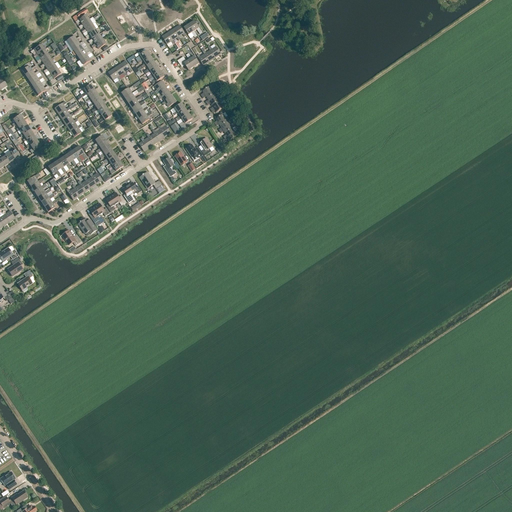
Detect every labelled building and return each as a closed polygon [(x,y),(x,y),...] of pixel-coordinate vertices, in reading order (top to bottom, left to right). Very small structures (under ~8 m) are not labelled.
[(82,25),(89,20),(86,15),(75,22),(76,24),(80,22),(82,25)] [(85,30),(92,25),(89,20),(82,25),(78,27),(80,29),(83,27),(85,29),(85,30)] [(194,32),(196,30),(200,34),(202,33),(194,21),(189,25),(194,32)] [(89,35),(96,30),(92,25),(85,30),(85,29),(82,32),(83,34),(87,32),(88,34),(89,35)] [(179,37),(182,35),(184,37),(186,36),(184,33),(179,25),(173,29),(179,37)] [(197,36),(194,32),(189,25),(184,28),(188,35),(191,33),(194,38),(197,36)] [(180,40),(179,37),(173,29),(168,33),(173,41),(177,38),(178,41),(180,40)] [(92,39),(99,35),(96,30),(89,35),(88,34),(85,37),(86,39),(90,37),(92,39)] [(175,44),(173,41),(168,33),(162,37),(167,45),(171,42),(173,45),(175,44)] [(95,44),(102,40),(99,35),(92,39),(88,42),(89,44),(93,41),(95,44)] [(77,41),(81,39),(80,37),(76,39),(74,36),(67,41),(70,46),(77,41)] [(95,44),(91,47),(93,49),(96,46),(98,49),(106,45),(102,40),(95,44)] [(79,44),(77,41),(70,46),(73,51),(81,46),(84,44),(83,42),(79,44)] [(37,55),(44,50),(41,45),(30,52),(32,54),(35,52),(37,54),(37,55)] [(82,49),(81,46),(73,51),(77,56),(84,51),(88,49),(86,46),(82,49)] [(210,51),(215,58),(221,54),(216,47),(212,50),(210,47),(208,48),(210,51)] [(40,59),(48,55),(44,50),(37,55),(37,54),(33,57),(35,59),(38,57),(40,59)] [(86,54),(84,51),(77,56),(80,61),(87,56),(91,54),(89,51),(86,54)] [(143,61),(150,56),(147,51),(140,56),(142,58),(137,62),(139,64),(143,61)] [(204,55),(209,62),(215,58),(210,51),(206,53),(204,51),(202,52),(204,55)] [(189,60),(194,67),(199,64),(194,57),(191,59),(188,54),(186,56),(189,60)] [(197,56),(203,66),(209,62),(204,55),(200,57),(199,54),(197,56)] [(44,64),(51,60),(48,55),(40,59),(37,62),(38,64),(42,61),(44,64)] [(89,59),(87,56),(80,61),(83,66),(94,58),(93,56),(89,59)] [(147,66),(154,61),(150,56),(143,61),(145,64),(141,67),(142,69),(147,66)] [(189,60),(186,62),(183,57),(181,59),(181,60),(178,62),(182,67),(185,65),(189,71),(194,67),(189,60)] [(47,69),(54,65),(51,60),(44,64),(40,67),(41,69),(45,66),(47,69)] [(125,73),(128,70),(130,73),(132,72),(126,61),(120,65),(125,73)] [(150,71),(157,67),(154,61),(147,66),(149,69),(144,72),(146,74),(150,71)] [(50,74),(57,69),(54,65),(47,69),(43,72),(45,74),(48,71),(50,74)] [(125,73),(120,65),(114,69),(119,77),(123,74),(124,77),(127,76),(125,73)] [(32,71),(36,69),(35,66),(31,69),(29,66),(22,71),(25,76),(32,71)] [(154,76),(161,72),(157,67),(150,71),(152,74),(147,77),(149,80),(154,77),(154,76)] [(50,74),(46,77),(48,79),(52,76),(54,79),(61,75),(57,69),(50,74)] [(121,79),(119,77),(114,69),(108,73),(113,81),(117,78),(119,81),(121,79)] [(34,74),(32,71),(25,76),(29,81),(36,76),(39,74),(38,71),(34,74)] [(154,76),(154,77),(156,79),(151,82),(153,85),(164,77),(161,72),(154,76)] [(38,79),(36,76),(29,81),(32,86),(39,81),(43,78),(41,76),(38,79)] [(41,84),(39,81),(32,86),(35,90),(42,86),(46,83),(45,81),(41,84)] [(167,88),(162,81),(154,86),(157,90),(154,92),(156,94),(158,92),(159,93),(167,88)] [(87,95),(94,90),(90,85),(83,89),(85,92),(81,95),(82,98),(87,95)] [(44,89),(42,86),(35,90),(38,96),(49,88),(48,86),(44,89)] [(132,94),(130,91),(135,88),(133,86),(121,93),(125,99),(132,94)] [(210,87),(202,91),(204,93),(205,95),(212,90),(210,87)] [(164,100),(171,95),(167,88),(159,93),(161,96),(158,98),(159,100),(162,98),(164,100)] [(90,100),(97,95),(94,90),(87,95),(89,98),(84,101),(86,103),(90,100)] [(212,90),(205,95),(206,97),(207,99),(214,94),(212,90)] [(135,99),(134,96),(138,93),(137,91),(132,94),(125,99),(128,104),(135,99)] [(214,94),(207,99),(208,100),(210,102),(217,97),(214,94)] [(94,105),(101,101),(97,95),(90,100),(92,103),(88,106),(89,108),(94,105)] [(171,95),(164,100),(165,102),(162,104),(163,106),(166,104),(168,108),(176,102),(171,95)] [(139,105),(139,104),(137,102),(142,99),(140,96),(135,99),(128,104),(132,109),(139,105)] [(217,97),(210,102),(211,104),(212,106),(219,101),(217,97)] [(97,110),(104,106),(101,101),(94,105),(96,108),(91,111),(93,114),(97,111),(97,110)] [(142,110),(141,107),(145,104),(144,101),(139,104),(139,105),(132,109),(135,114),(142,110)] [(219,101),(212,106),(213,107),(214,109),(221,104),(219,101)] [(66,110),(63,106),(66,104),(64,102),(54,109),(58,115),(66,110)] [(178,113),(185,109),(182,103),(175,108),(177,111),(172,114),(174,117),(178,114),(178,113)] [(221,104),(214,109),(215,111),(217,113),(224,108),(221,104)] [(101,116),(108,111),(104,106),(97,110),(97,111),(99,113),(95,116),(96,119),(101,116)] [(149,109),(147,106),(142,110),(135,114),(139,120),(146,115),(144,112),(149,109)] [(69,116),(69,115),(67,112),(70,110),(68,108),(66,110),(58,115),(62,121),(69,116)] [(182,119),(189,114),(185,109),(178,113),(178,114),(180,116),(176,119),(177,122),(182,119)] [(101,116),(103,118),(98,121),(100,124),(111,116),(108,111),(101,116)] [(146,115),(139,120),(142,125),(149,120),(147,117),(152,114),(151,112),(146,115)] [(73,121),(71,117),(73,116),(72,114),(69,115),(69,116),(62,121),(66,126),(73,121)] [(182,119),(184,122),(179,125),(183,130),(190,125),(188,122),(192,119),(189,114),(182,119)] [(223,114),(216,119),(217,121),(218,123),(225,118),(223,114)] [(16,125),(17,125),(24,121),(20,115),(13,120),(15,123),(12,125),(14,127),(16,125)] [(225,118),(218,123),(219,125),(220,126),(228,122),(225,118)] [(77,127),(75,123),(77,121),(76,119),(73,121),(66,126),(70,132),(77,127)] [(18,132),(20,130),(27,126),(24,121),(17,125),(19,128),(16,130),(18,132)] [(228,122),(220,126),(222,128),(223,130),(230,125),(228,122)] [(77,127),(70,132),(74,138),(81,133),(78,129),(81,127),(80,125),(77,127)] [(230,125),(223,130),(224,132),(225,133),(232,129),(230,125)] [(23,136),(30,131),(27,126),(20,130),(22,133),(19,135),(21,137),(23,136)] [(159,131),(164,138),(171,134),(166,126),(162,129),(160,126),(158,127),(160,130),(159,131)] [(232,129),(225,133),(226,135),(227,137),(235,132),(232,129)] [(164,138),(159,131),(156,133),(154,130),(152,131),(154,134),(152,135),(157,143),(164,138)] [(27,141),(34,136),(30,131),(23,136),(25,139),(23,140),(24,142),(27,141)] [(235,132),(227,137),(228,139),(231,142),(234,140),(233,138),(237,136),(235,132)] [(157,143),(152,135),(150,136),(148,134),(146,135),(148,138),(146,140),(151,147),(157,143)] [(30,146),(37,141),(34,136),(27,141),(29,144),(25,146),(27,148),(30,146)] [(98,146),(105,141),(102,136),(95,140),(97,143),(92,147),(94,149),(98,146)] [(151,147),(146,140),(144,140),(143,138),(140,139),(142,142),(139,144),(144,152),(151,147)] [(212,147),(207,139),(206,139),(205,139),(204,139),(203,140),(204,141),(200,143),(204,149),(201,151),(205,157),(211,152),(209,149),(212,147)] [(34,151),(41,147),(37,141),(30,146),(34,151)] [(102,151),(109,146),(105,141),(98,146),(100,149),(96,152),(97,154),(102,151)] [(203,156),(199,151),(197,148),(195,150),(192,145),(186,149),(192,158),(194,162),(199,159),(198,159),(203,156)] [(105,156),(112,151),(109,146),(102,151),(104,154),(99,157),(101,159),(105,156)] [(78,157),(81,155),(84,160),(87,158),(79,147),(74,150),(78,157)] [(10,153),(15,160),(20,157),(15,150),(13,151),(11,148),(8,150),(10,153)] [(82,162),(78,157),(74,150),(68,154),(73,161),(76,159),(79,163),(82,162)] [(109,161),(116,157),(112,151),(105,156),(107,159),(103,162),(104,165),(109,161)] [(182,166),(187,162),(181,152),(175,156),(182,166)] [(9,164),(15,160),(10,153),(5,157),(9,164)] [(76,165),(73,161),(68,154),(63,157),(68,164),(71,162),(74,167),(76,165)] [(9,164),(5,157),(2,158),(0,155),(0,160),(4,167),(9,164)] [(71,169),(68,164),(63,157),(58,161),(63,168),(66,166),(69,170),(71,169)] [(112,167),(119,162),(116,157),(109,161),(111,164),(106,167),(108,170),(112,167)] [(168,168),(165,170),(170,177),(176,174),(174,171),(173,172),(170,168),(174,166),(169,158),(164,162),(168,168)] [(66,172),(63,168),(58,161),(53,164),(58,171),(60,169),(63,174),(66,172)] [(112,167),(114,169),(110,172),(111,175),(123,167),(119,162),(112,167)] [(61,176),(58,171),(53,164),(48,168),(52,175),(55,173),(58,177),(61,176)] [(155,184),(148,173),(140,178),(148,189),(153,185),(156,190),(162,185),(159,181),(155,184)] [(37,182),(35,179),(40,176),(38,174),(27,182),(30,187),(37,182)] [(91,174),(89,175),(90,176),(91,178),(96,185),(102,181),(97,174),(93,176),(91,174)] [(91,178),(87,180),(85,177),(83,179),(85,181),(90,189),(96,185),(91,178)] [(41,187),(39,185),(44,181),(42,179),(37,182),(30,187),(34,192),(41,187)] [(80,181),(78,183),(79,185),(80,185),(85,193),(90,189),(85,181),(83,179),(80,181)] [(127,186),(132,193),(135,192),(137,195),(142,192),(138,186),(136,188),(132,183),(127,186)] [(44,193),(44,192),(42,190),(47,187),(45,184),(41,187),(34,192),(37,197),(44,193)] [(74,185),(72,187),(74,189),(79,197),(85,193),(80,185),(79,185),(76,188),(74,185)] [(131,194),(132,193),(127,186),(123,189),(126,195),(124,196),(129,203),(135,199),(131,194)] [(48,198),(46,195),(51,192),(49,189),(44,192),(44,193),(37,197),(41,202),(48,198)] [(74,189),(70,192),(68,189),(66,190),(68,193),(73,201),(79,197),(74,189)] [(111,197),(116,205),(119,203),(121,206),(126,203),(123,198),(120,200),(116,193),(111,197)] [(51,203),(49,200),(54,197),(52,195),(48,198),(41,202),(44,208),(51,203)] [(113,207),(116,205),(111,197),(106,200),(110,206),(108,208),(111,213),(115,210),(113,207)] [(51,203),(44,208),(48,213),(55,208),(53,205),(57,202),(56,200),(51,203)] [(95,207),(100,215),(103,213),(105,217),(110,214),(107,209),(104,210),(100,204),(95,207)] [(97,217),(100,215),(95,207),(90,211),(94,217),(91,219),(95,224),(99,221),(97,217)] [(8,224),(15,219),(10,212),(6,214),(4,212),(2,213),(4,216),(3,216),(8,224)] [(8,224),(3,216),(0,218),(0,226),(1,228),(8,224)] [(97,230),(93,224),(90,220),(87,222),(86,220),(86,219),(85,218),(84,218),(83,218),(82,219),(81,219),(81,220),(81,221),(81,222),(80,223),(81,223),(79,225),(85,235),(89,232),(90,235),(94,233),(97,230)] [(76,246),(82,242),(78,237),(75,240),(69,231),(62,236),(69,246),(73,242),(76,246)] [(12,260),(19,256),(14,250),(11,252),(8,248),(2,253),(0,251),(0,258),(3,262),(10,257),(12,260)] [(12,277),(22,270),(20,267),(22,265),(18,258),(11,263),(13,266),(7,270),(12,277)] [(22,291),(32,284),(29,279),(32,277),(29,271),(24,275),(26,278),(17,284),(22,291)] [(4,293),(0,286),(0,300),(4,298),(6,302),(8,300),(11,304),(15,301),(12,298),(11,296),(9,293),(7,291),(4,293)] [(9,490),(15,486),(17,485),(14,480),(15,479),(11,472),(0,479),(4,486),(6,485),(9,490)] [(16,505),(28,498),(23,491),(17,495),(17,494),(11,498),(16,505)] [(0,501),(0,503),(2,507),(9,502),(6,497),(0,501)]
